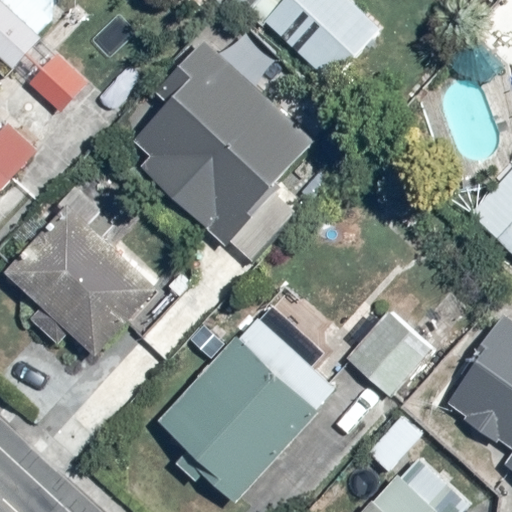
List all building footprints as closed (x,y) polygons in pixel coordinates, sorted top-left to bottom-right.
[(65,10),(54,0),(0,0),(0,56),(14,69),(19,62),(65,104),(87,80),(41,38),(65,10)] [(387,24),(360,0),(236,0),(233,5),(325,91),(387,24)] [(314,136),(205,38),(162,86),(167,90),(117,146),(222,239),(314,136)] [(0,126),(0,186),(36,149),(6,120),(0,126)] [(511,169),(466,218),(511,262),(511,169)] [(156,298),(70,217),(9,282),(95,363),(156,298)] [(314,366),(322,357),(268,304),(152,423),(232,500),(338,390),(314,366)] [(433,350),(391,314),(350,362),(392,398),(433,350)] [(511,319),(508,317),(447,407),(511,450),(511,456),(506,466),(511,469),(511,319)] [(425,433),(403,413),(369,451),(390,471),(425,433)] [(363,503),(355,511),(463,511),(475,498),(417,450),(369,507),(363,503)]
